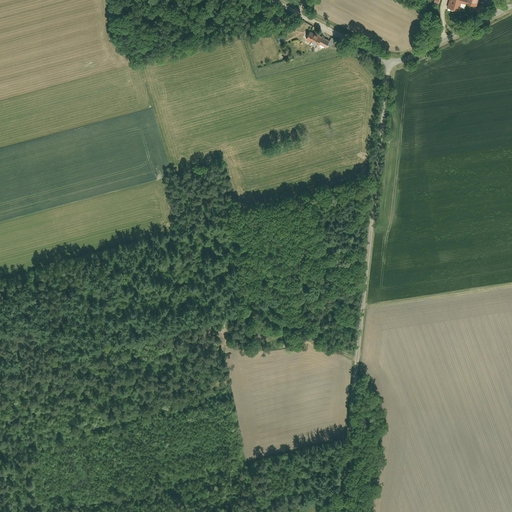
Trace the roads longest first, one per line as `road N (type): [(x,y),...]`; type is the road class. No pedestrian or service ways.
road 1 (residential): [(342,511),(388,62)]
road 2 (track): [(363,304),(511,283)]
road 3 (unclassified): [(511,6),(388,62)]
road 4 (unclassified): [(388,62),(271,0)]
